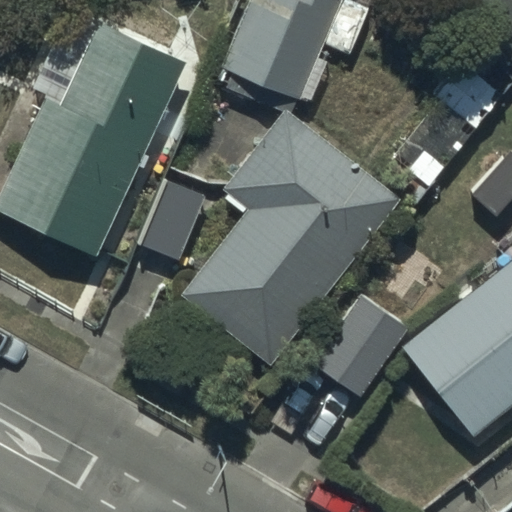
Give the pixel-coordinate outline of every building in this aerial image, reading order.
[(272,0),(248,0),(218,73),(305,108),(322,67),(315,64),(320,51),(345,61),(366,10),(340,0),(286,0),(284,5),(272,0)] [(511,0),(464,0),(511,63),(511,0)] [(27,99),(41,105),(0,194),(0,223),(93,265),(182,70),(100,32),(95,42),(60,26),(27,99)] [(431,104),(436,108),(393,163),(429,191),(443,173),(435,167),(442,159),(451,166),(467,145),(460,139),(467,129),(461,124),(469,113),(455,103),(464,92),(449,80),(431,104)] [(242,220),(177,303),(269,374),(398,207),(283,118),(222,197),(225,199),(221,204),(242,220)]
